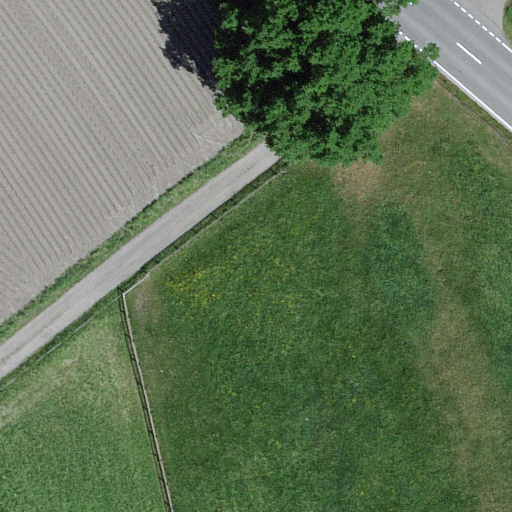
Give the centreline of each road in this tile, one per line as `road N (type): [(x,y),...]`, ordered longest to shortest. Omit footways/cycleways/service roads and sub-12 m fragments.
road 1 (track): [(0,362),(461,0)]
road 2 (secondary): [(511,92),(403,0)]
